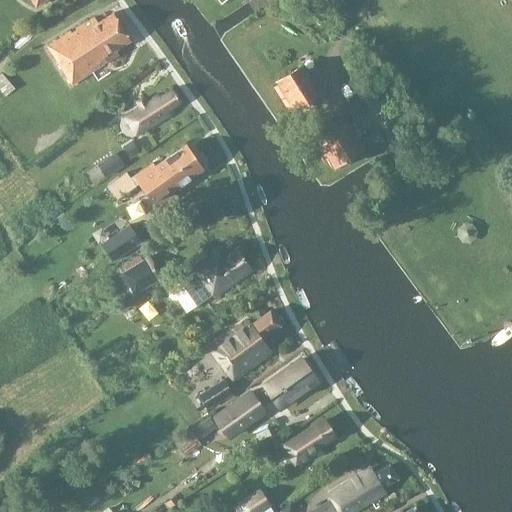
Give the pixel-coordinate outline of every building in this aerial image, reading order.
[(92,18),(46,48),(70,86),(117,55),(114,51),(129,41),(111,14),(96,24),(92,18)] [(300,68),(275,84),(293,113),(318,97),(300,68)] [(159,100),(158,98),(125,119),(136,137),(168,116),(166,112),(179,104),(171,92),(159,100)] [(365,150),(360,143),(346,120),(314,140),(333,170),(365,150)] [(377,132),(360,143),(365,150),(367,154),(383,143),(377,132)] [(129,161),(141,154),(132,140),(120,148),(129,161)] [(151,164),(132,178),(154,209),(173,196),(171,193),(202,171),(184,146),(154,167),(151,164)] [(104,179),(123,167),(113,153),(95,166),(104,179)] [(135,187),(125,174),(105,187),(115,201),(135,187)] [(97,249),(102,259),(116,252),(111,242),(97,249)] [(211,295),(213,298),(250,272),(238,255),(224,265),(217,255),(194,271),(196,274),(180,286),(195,306),(211,295)] [(148,259),(120,277),(132,297),(160,279),(148,259)] [(245,318),(206,347),(231,383),(270,355),(262,344),(261,342),(280,328),(270,314),(260,321),(252,327),(249,323),(245,318)] [(273,398),(280,408),(315,383),(299,360),(263,386),(264,387),(251,396),(249,393),(213,418),(225,435),(262,409),(261,407),(273,398)] [(205,410),(231,393),(223,381),(197,398),(205,410)] [(316,449),(333,439),(323,423),(283,447),(296,467),(319,453),(316,449)] [(199,442),(188,430),(171,443),(183,456),(199,442)] [(328,499),(309,511),(308,511),(351,511),(383,493),(381,489),(396,480),(388,467),(371,477),(367,470),(326,496),(328,499)] [(241,511),(271,511),(258,490),(236,505),(241,511)]
